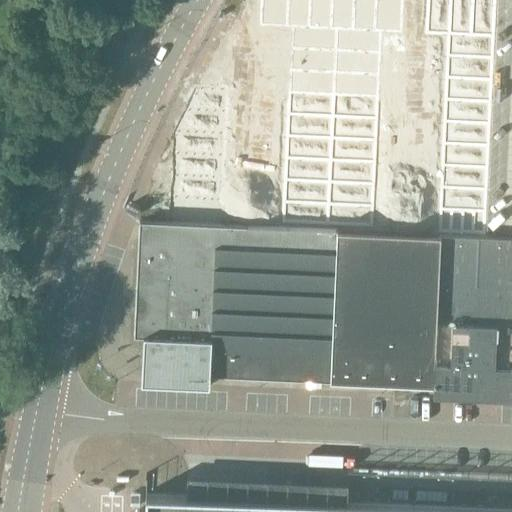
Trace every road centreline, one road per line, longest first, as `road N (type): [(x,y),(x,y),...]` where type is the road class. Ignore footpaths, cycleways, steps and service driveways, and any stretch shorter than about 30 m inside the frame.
road 1 (unclassified): [(511,438),(38,415)]
road 2 (unclassified): [(38,415),(93,220),(143,93),(197,0)]
road 3 (unknown): [(454,0),(444,40),(447,153),(456,186)]
